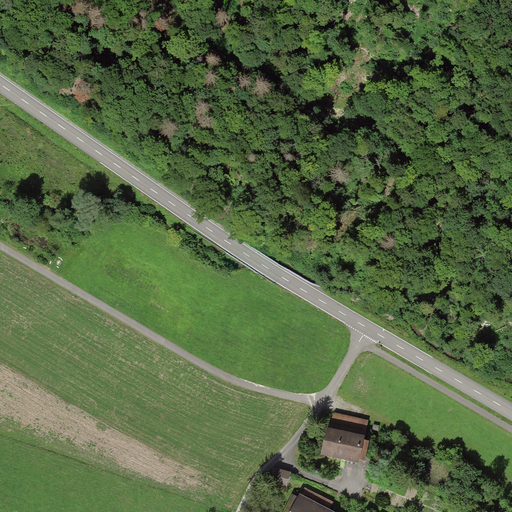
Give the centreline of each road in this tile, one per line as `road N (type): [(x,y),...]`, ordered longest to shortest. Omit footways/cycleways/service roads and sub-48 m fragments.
road 1 (tertiary): [(0,85),(230,244),(367,327)]
road 2 (track): [(321,403),(217,374),(0,247)]
road 3 (track): [(157,0),(237,63),(394,147)]
road 4 (residential): [(237,511),(334,386),(367,327)]
road 5 (tertiary): [(511,412),(367,327)]
